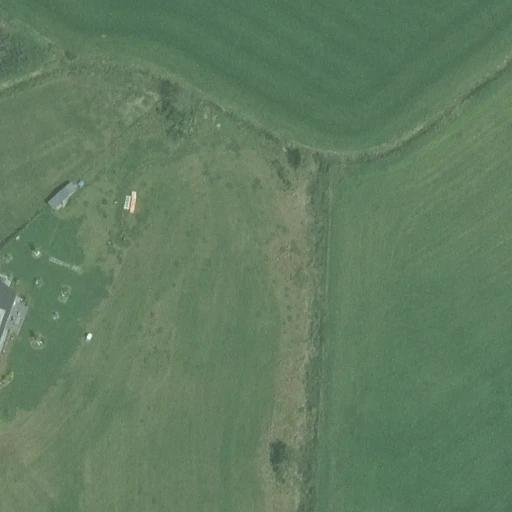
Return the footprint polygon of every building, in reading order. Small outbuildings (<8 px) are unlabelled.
[(195,118),(106,196),(152,249),(242,172),(195,118)] [(55,197),(60,203),(68,196),(63,189),(55,197)] [(48,321),(123,260),(103,236),(76,259),(78,261),(31,300),(48,321)] [(0,295),(0,337),(13,301),(0,295)] [(40,357),(23,372),(31,380),(48,365),(40,357)] [(0,511),(40,511),(97,466),(48,408),(29,424),(0,389),(0,511)]
